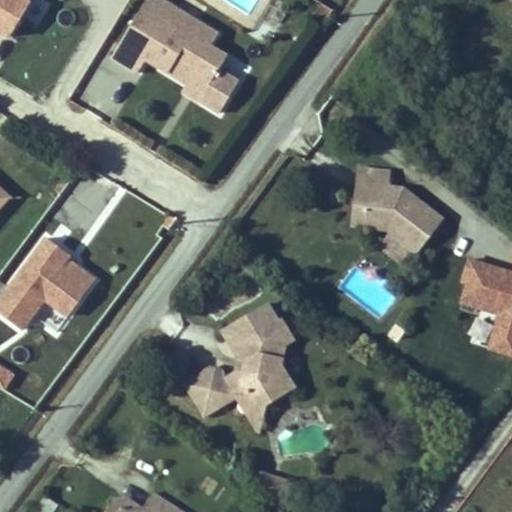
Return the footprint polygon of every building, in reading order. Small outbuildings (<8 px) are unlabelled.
[(213,46),(221,32),(162,0),(143,0),(110,62),(140,79),(144,71),(224,115),(242,81),(221,70),(229,55),(213,46)] [(279,30),(286,13),(269,6),(262,23),(279,30)] [(389,223),(394,228),(390,232),(417,253),(443,219),(404,188),(388,186),(389,170),(356,167),(355,185),(365,186),(362,221),(389,223)] [(365,186),(355,185),(351,228),(390,232),(394,228),(389,223),(362,221),(365,186)] [(34,320),(59,337),(100,277),(37,234),(0,288),(0,318),(24,334),(34,320)] [(469,346),(511,357),(511,271),(469,260),(456,305),(478,311),(469,346)] [(209,366),(186,380),(206,414),(239,395),(251,387),(261,405),(271,399),(296,385),(283,362),(286,343),(295,337),(284,318),(281,320),(270,301),(223,328),(239,356),(246,358),(243,369),(239,368),(227,375),(219,367),(216,366),(213,365),(209,366)] [(0,365),(0,389),(5,393),(15,375),(0,365)] [(239,395),(259,430),(271,399),(261,405),(251,387),(239,395)] [(52,511),(57,506),(41,495),(33,506),(40,511),(52,511)] [(129,511),(115,503),(108,511),(182,511),(156,495),(145,511),(146,511),(129,511)] [(130,501),(115,503),(129,511),(146,511),(145,511),(130,501)]
